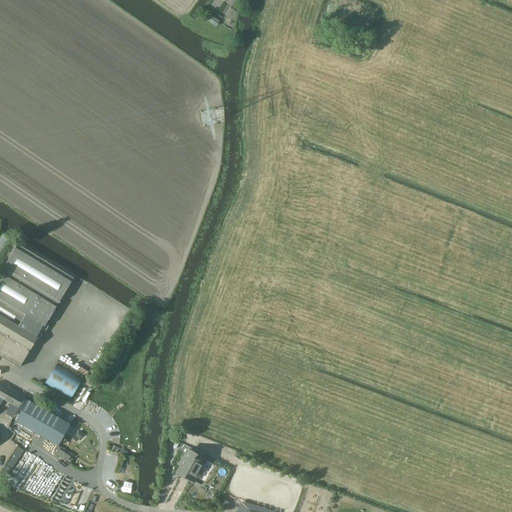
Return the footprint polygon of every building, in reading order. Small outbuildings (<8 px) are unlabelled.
[(220,21),(213,15),(208,21),(216,27),(220,21)] [(0,356),(19,368),(73,278),(17,244),(0,271),(0,356)] [(56,365),(44,384),(70,399),(82,380),(56,365)] [(0,396),(11,403),(6,412),(13,416),(24,398),(23,398),(0,384),(0,396)] [(27,400),(15,421),(49,441),(57,445),(58,446),(59,445),(63,438),(64,435),(70,424),(27,400)] [(80,443),(87,436),(79,428),(71,435),(80,443)] [(7,465),(12,468),(23,451),(18,448),(7,465)] [(70,457),(59,450),(56,454),(67,461),(70,457)] [(193,482),(205,461),(188,451),(179,466),(181,467),(178,473),(193,482)]
